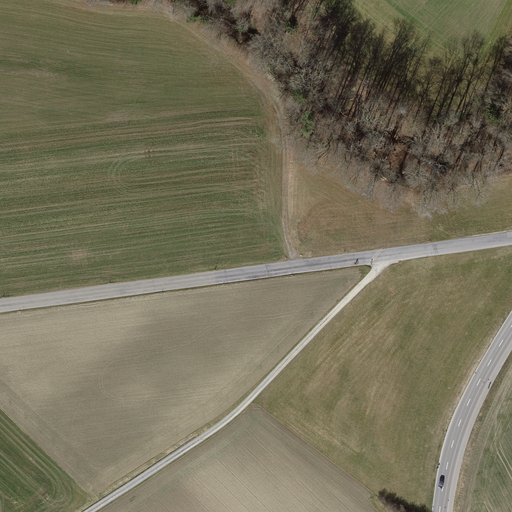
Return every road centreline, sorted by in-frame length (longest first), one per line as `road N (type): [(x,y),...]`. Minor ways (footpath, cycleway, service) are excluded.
road 1 (tertiary): [(0,305),(511,239)]
road 2 (track): [(90,511),(243,407),(383,256)]
road 3 (secondary): [(440,511),(460,421),(511,326)]
